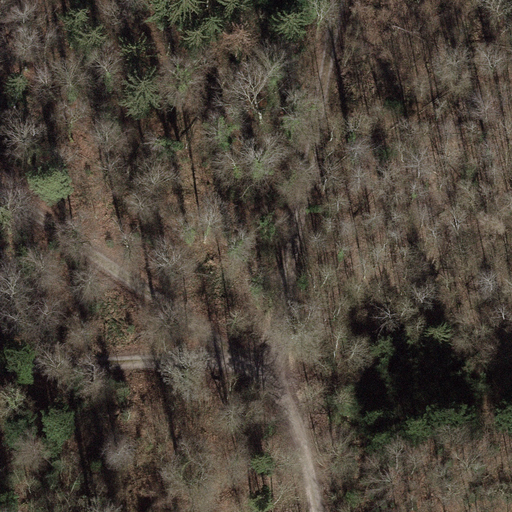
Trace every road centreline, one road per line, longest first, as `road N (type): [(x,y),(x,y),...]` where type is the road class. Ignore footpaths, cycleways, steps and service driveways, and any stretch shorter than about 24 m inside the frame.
road 1 (track): [(0,190),(272,376),(295,414),(320,511)]
road 2 (track): [(341,0),(272,376)]
road 3 (track): [(248,359),(0,362)]
